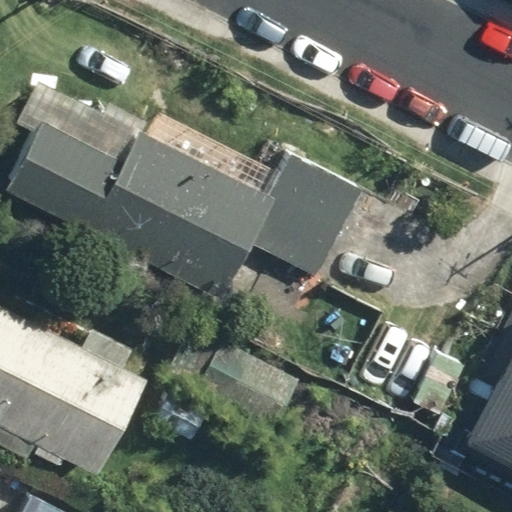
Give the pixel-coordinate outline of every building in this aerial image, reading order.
[(283,145),(260,191),(124,120),(106,154),(29,115),(0,170),(0,185),(207,293),(237,235),(309,272),(355,182),(283,145)] [(0,445),(18,454),(21,447),(47,459),(50,451),(87,469),(133,372),(112,361),(121,342),(7,287),(0,301),(0,445)] [(296,378),(206,326),(175,380),(266,432),(296,378)] [(511,344),(464,435),(511,460),(511,344)] [(0,511),(64,511),(12,484),(0,505),(0,511)]
